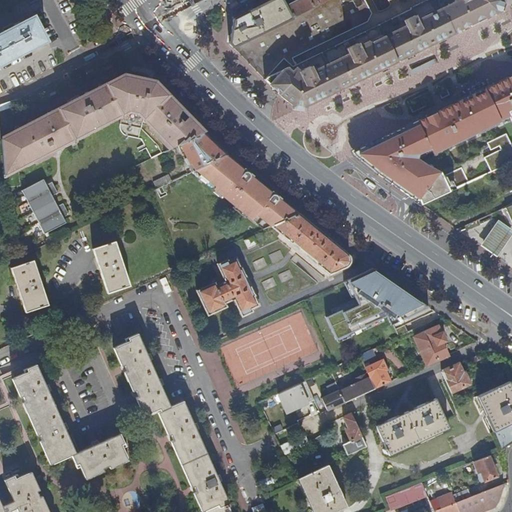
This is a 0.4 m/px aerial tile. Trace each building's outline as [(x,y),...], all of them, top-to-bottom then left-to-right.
[(229,44),(233,48),(292,18),(286,5),(283,0),(271,0),(245,14),(235,19),(232,20),(229,44)] [(233,48),(252,68),(278,95),(298,110),(501,11),(502,7),(497,0),(326,0),(292,18),(233,48)] [(294,0),(286,5),(292,18),(326,0),(294,0)] [(0,33),(0,64),(2,63),(46,40),(34,16),(0,33)] [(435,58),(410,70),(411,72),(412,75),(437,62),(435,58)] [(178,146),(203,133),(179,109),(151,80),(148,79),(147,81),(139,77),(130,77),(130,75),(126,74),(0,139),(3,178),(107,125),(108,121),(114,117),(120,119),(119,124),(140,128),(157,146),(161,154),(178,146)] [(508,112),(511,109),(511,74),(354,150),(410,195),(414,198),(422,205),(450,191),(440,172),(417,157),(508,112)] [(193,170),(226,154),(222,151),(203,133),(178,146),(187,164),(188,164),(192,171),(193,170)] [(511,145),(507,133),(488,142),(492,153),(484,156),(491,171),(511,162),(511,145)] [(270,226),(297,214),(298,213),(235,162),(226,154),(193,170),(263,230),(270,226)] [(450,174),(457,184),(467,177),(460,167),(450,174)] [(153,182),(156,188),(172,181),(168,174),(153,182)] [(34,216),(56,205),(51,196),(57,193),(51,182),(45,185),(42,179),(21,190),(34,216)] [(56,206),(56,205),(34,216),(43,234),(65,223),(62,218),(68,215),(62,204),(56,206)] [(343,251),(297,214),(270,226),(290,243),(291,242),(318,263),(316,265),(328,274),(344,267),(344,266),(346,264),(347,262),(347,259),(347,258),(346,256),(342,252),(343,251)] [(257,243),(253,236),(244,240),(248,247),(257,243)] [(93,249),(107,293),(129,286),(115,242),(93,249)] [(290,243),(316,265),(318,263),(291,242),(290,243)] [(281,250),(270,253),(272,261),(283,258),(281,250)] [(217,264),(225,282),(216,286),(215,282),(197,290),(208,314),(226,306),(224,303),(233,299),(241,316),(252,311),(250,308),(257,305),(253,296),(254,295),(250,287),(248,287),(243,277),(245,276),(241,267),(240,268),(236,258),(229,262),(228,259),(217,264)] [(255,268),(265,265),(263,259),(253,261),(255,268)] [(12,267),(25,311),(47,304),(34,260),(12,267)] [(357,303),(326,317),(337,340),(390,315),(399,322),(406,318),(408,320),(412,316),(429,308),(373,268),(347,280),(357,303)] [(437,360),(447,355),(441,342),(445,341),(441,333),(437,327),(424,332),(437,360)] [(437,360),(424,332),(414,337),(426,365),(437,360)] [(128,337),(130,340),(113,347),(127,378),(130,377),(132,383),(130,384),(144,415),(159,407),(161,410),(158,411),(171,441),(174,440),(176,446),(174,447),(185,474),(188,473),(191,479),(188,481),(201,511),(204,509),(205,511),(231,511),(227,502),(228,502),(183,400),(170,406),(138,333),(128,337)] [(383,359),(364,367),(367,373),(374,388),(391,381),(386,370),(388,369),(383,359)] [(119,433),(76,452),(36,364),(27,368),(28,370),(12,378),(24,403),(26,402),(29,408),(26,410),(36,432),(39,431),(42,437),(39,438),(50,464),(71,454),(76,464),(78,463),(85,479),(104,470),(103,468),(109,465),(110,468),(128,460),(121,444),(124,443),(119,433)] [(462,374),(457,364),(441,371),(452,396),(455,395),(453,392),(469,385),(463,373),(462,374)] [(345,401),(374,388),(367,373),(337,386),(339,389),(345,401)] [(286,412),(313,399),(307,385),(305,380),(282,391),(278,393),(286,412)] [(477,395),(493,431),(504,426),(511,422),(511,390),(508,381),(477,395)] [(345,401),(339,389),(322,397),(327,409),(345,401)] [(260,402),(264,410),(270,407),(266,399),(260,402)] [(447,426),(434,399),(374,426),(384,449),(381,451),(383,455),(386,453),(386,454),(447,426)] [(366,447),(350,413),(342,417),(347,427),(344,428),(350,440),(342,445),(347,455),(366,447)] [(493,431),(500,449),(511,444),(504,426),(493,431)] [(305,434),(280,446),(284,456),(309,444),(305,434)] [(488,456),(473,462),(481,482),(496,476),(488,456)] [(326,465),(299,478),(314,511),(333,511),(346,506),(326,465)] [(3,480),(12,501),(1,505),(0,503),(0,511),(15,511),(17,511),(48,511),(43,501),(40,503),(38,497),(40,495),(30,472),(15,479),(13,476),(3,480)] [(425,495),(420,484),(414,486),(419,498),(425,495)] [(429,502),(433,511),(438,510),(438,511),(478,511),(494,506),(499,499),(503,484),(471,496),(455,502),(452,495),(452,493),(429,502)] [(418,498),(413,486),(406,489),(411,501),(418,498)] [(467,488),(452,495),(455,502),(471,496),(467,488)] [(409,500),(405,490),(399,492),(403,502),(409,500)] [(397,492),(390,495),(394,506),(402,504),(397,492)] [(385,497),(389,510),(394,508),(390,495),(389,495),(385,497)]
